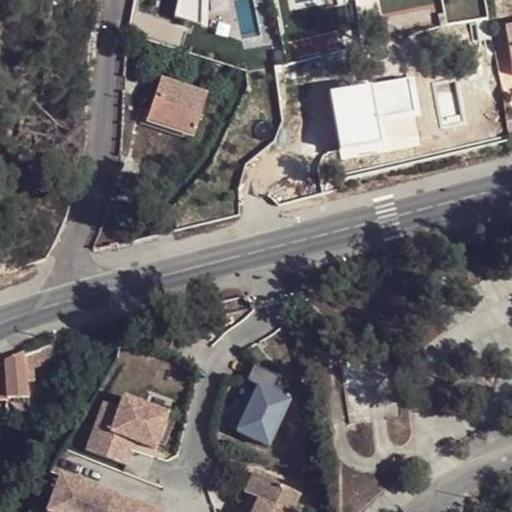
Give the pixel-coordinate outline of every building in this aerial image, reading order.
[(211,93),(164,81),(155,121),(202,132),(211,93)] [(23,353),(26,368),(40,367),(76,353),(73,336),(23,353)] [(0,403),(30,400),(26,368),(23,353),(23,352),(1,361),(3,363),(3,372),(0,372),(0,403)] [(353,359),(364,421),(401,416),(391,354),(353,359)] [(353,359),(336,361),(347,424),(364,421),(353,359)] [(253,368),(249,369),(245,380),(256,385),(235,433),(269,447),(288,401),(283,399),(272,395),(275,386),(279,378),(253,368)] [(286,390),(275,386),(272,395),(283,399),(286,390)] [(120,411),(105,405),(87,452),(126,468),(131,452),(125,449),(128,441),(135,443),(155,451),(168,416),(125,399),(120,411)] [(135,443),(128,441),(125,449),(131,452),(135,443)] [(259,501),(253,511),(293,511),(300,496),(255,474),(245,494),(250,496),(259,501)] [(152,511),(144,509),(142,511),(135,511),(82,492),(84,487),(62,478),(48,511),(152,511)] [(142,511),(144,509),(84,487),(82,492),(135,511),(142,511)] [(242,511),(253,511),(259,501),(250,496),(242,511)]
